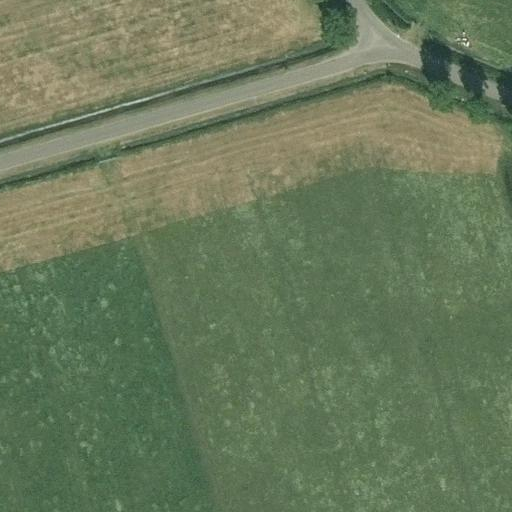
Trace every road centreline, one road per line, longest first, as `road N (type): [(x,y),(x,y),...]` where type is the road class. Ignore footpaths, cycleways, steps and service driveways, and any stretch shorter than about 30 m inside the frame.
road 1 (unclassified): [(0,164),(349,63),(381,39)]
road 2 (unclassified): [(511,98),(381,39)]
